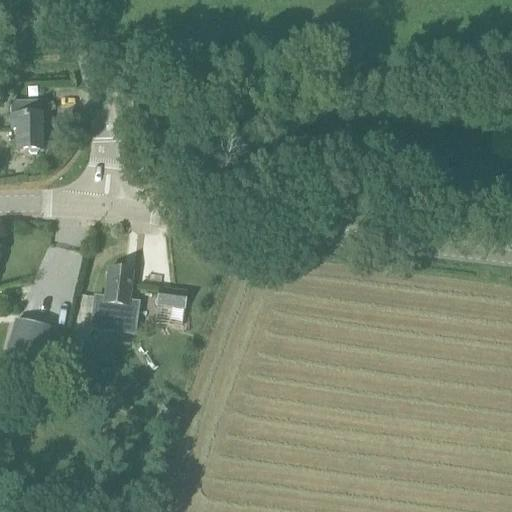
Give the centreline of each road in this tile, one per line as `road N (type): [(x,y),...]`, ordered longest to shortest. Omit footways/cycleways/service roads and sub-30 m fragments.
road 1 (unclassified): [(511,258),(102,207)]
road 2 (unclassified): [(102,207),(104,122),(64,0)]
